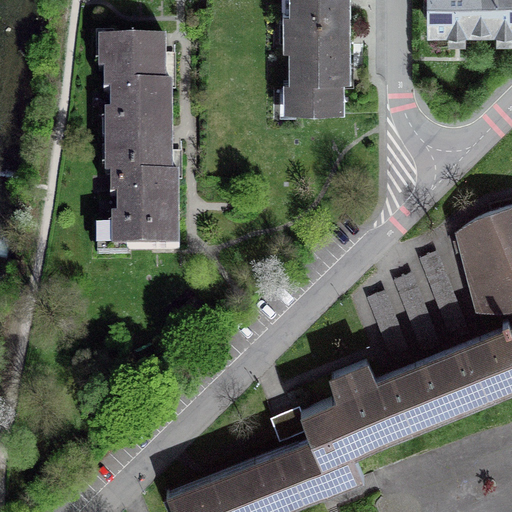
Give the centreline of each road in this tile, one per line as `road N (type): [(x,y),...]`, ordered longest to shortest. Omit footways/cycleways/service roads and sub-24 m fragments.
road 1 (residential): [(107,511),(450,169)]
road 2 (residential): [(450,169),(419,138),(401,98),(400,0)]
